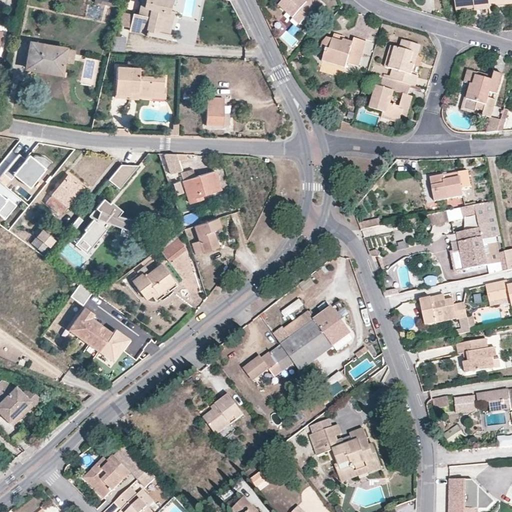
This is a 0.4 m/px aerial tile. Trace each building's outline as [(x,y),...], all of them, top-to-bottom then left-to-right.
[(144,0),(143,7),(149,9),(147,16),(138,14),(132,13),(132,14),(129,27),(128,31),(144,35),(145,30),(169,36),(174,11),(169,10),(171,0),(144,0)] [(140,0),(138,14),(147,16),(149,9),(143,7),(144,0),(140,0)] [(309,18),(317,10),(305,0),(283,0),(279,6),(299,24),(306,16),(309,18)] [(322,4),(317,0),(305,0),(317,10),(322,4)] [(129,27),(132,14),(123,12),(120,25),(129,27)] [(113,34),(110,48),(119,50),(122,35),(113,34)] [(342,41),(333,39),(327,37),(322,42),(321,48),(326,49),(322,62),(345,68),(347,63),(358,67),(366,41),(354,38),(353,42),(343,39),(342,41)] [(68,47),(29,40),(24,69),(62,75),(65,61),(68,48),(68,47)] [(413,74),(415,66),(411,64),(414,53),(418,54),(421,45),(402,40),(400,48),(390,46),(384,67),(392,69),(390,75),(389,79),(411,85),(416,86),(419,76),(413,74)] [(68,48),(65,61),(73,62),(75,50),(68,48)] [(148,92),(165,92),(166,87),(162,86),(163,76),(139,75),(139,67),(116,66),(115,95),(128,96),(128,99),(138,99),(138,97),(148,98),(148,92)] [(478,73),(467,70),(464,82),(471,84),(475,85),(473,91),(469,90),(466,99),(464,108),(476,112),(477,109),(484,111),(483,114),(492,116),(496,101),(489,98),(490,93),(498,95),(504,75),(495,72),(494,75),(492,80),(477,76),(478,73)] [(478,73),(477,76),(492,80),(494,75),(478,71),(478,73)] [(382,80),(380,87),(375,86),(369,108),(383,112),(382,118),(400,123),(401,116),(407,117),(413,97),(408,95),(411,85),(389,79),(383,77),(382,80)] [(223,112),(224,98),(207,96),(206,126),(222,127),(223,112)] [(507,121),(501,119),(498,131),(504,131),(507,121)] [(176,154),(164,154),(170,173),(181,170),(176,154)] [(120,165),(108,181),(119,190),(138,166),(120,165)] [(191,170),(180,173),(182,181),(194,177),(191,170)] [(194,177),(182,181),(189,202),(203,198),(202,195),(220,189),(214,171),(194,177)] [(458,172),(430,178),(435,201),(462,196),(458,172)] [(69,176),(45,203),(59,215),(82,187),(69,176)] [(85,232),(81,236),(93,246),(121,211),(110,202),(108,204),(103,199),(88,217),(92,220),(83,231),(85,232)] [(499,235),(492,202),(460,208),(462,217),(476,214),(479,229),(457,233),(464,270),(486,266),(486,264),(483,246),(481,238),(499,235)] [(438,213),(430,216),(434,226),(441,223),(438,213)] [(123,218),(119,236),(134,239),(138,225),(135,225),(135,224),(123,218)] [(193,226),(199,241),(192,243),(196,254),(218,247),(213,230),(221,227),(218,218),(193,226)] [(44,252),(54,239),(42,229),(30,242),(44,252)] [(81,236),(74,245),(86,255),(93,246),(81,236)] [(178,238),(161,252),(169,262),(185,249),(178,238)] [(389,259),(399,258),(399,251),(407,250),(406,241),(388,242),(389,259)] [(483,246),(486,264),(497,255),(495,243),(483,246)] [(143,273),(139,275),(132,281),(146,298),(151,294),(153,298),(174,281),(161,263),(149,272),(145,275),(143,273)] [(137,271),(139,275),(143,273),(145,275),(149,272),(144,266),(137,271)] [(92,289),(79,281),(70,294),(81,303),(92,289)] [(507,281),(486,286),(488,297),(497,296),(504,299),(510,297),(511,306),(511,284),(508,285),(507,281)] [(440,295),(420,300),(426,324),(441,321),(445,315),(455,313),(456,318),(457,319),(467,317),(463,303),(453,305),(452,299),(445,301),(441,302),(440,295)] [(280,309),(286,318),(305,307),(299,297),(280,309)] [(82,304),(67,326),(112,358),(128,336),(114,326),(111,330),(89,314),(91,311),(82,304)] [(299,370),(349,334),(331,308),(314,320),(308,312),(283,330),(282,328),(273,334),(281,344),(294,363),(299,370)] [(445,315),(441,321),(456,318),(455,313),(445,315)] [(486,339),(458,345),(460,354),(467,353),(468,361),(463,362),(466,374),(487,369),(485,359),(492,359),(497,357),(495,347),(488,348),(486,339)] [(294,363),(281,344),(261,358),(260,357),(244,368),(253,380),(268,370),(274,377),(294,363)] [(364,347),(354,354),(358,358),(368,351),(364,347)] [(20,358),(18,365),(25,368),(27,361),(20,358)] [(494,368),(492,359),(485,359),(487,369),(494,368)] [(329,385),(343,378),(340,371),(326,378),(329,385)] [(0,380),(0,413),(7,421),(29,401),(32,405),(33,406),(40,399),(34,393),(24,390),(21,392),(14,385),(12,387),(7,382),(0,380)] [(511,397),(511,398),(509,387),(476,392),(478,402),(489,401),(490,410),(511,406),(511,397)] [(474,394),(454,397),(456,412),(476,410),(474,394)] [(228,395),(215,404),(217,407),(213,411),(204,418),(216,435),(242,414),(228,395)] [(447,396),(432,399),(434,408),(449,405),(447,396)] [(29,401),(7,421),(11,425),(32,405),(29,401)] [(338,424),(332,427),(336,436),(342,434),(338,424)] [(332,427),(310,435),(318,455),(332,450),(337,464),(334,465),(338,477),(354,471),(352,466),(365,462),(369,472),(370,474),(381,470),(372,444),(369,445),(363,429),(349,434),(352,441),(348,443),(344,444),(342,439),(337,441),(336,436),(332,427)] [(448,440),(462,438),(460,427),(447,429),(448,440)] [(511,433),(497,434),(498,446),(511,445),(511,433)] [(118,454),(115,457),(147,485),(156,475),(123,446),(121,449),(127,455),(124,459),(118,454)] [(113,455),(107,461),(102,466),(99,463),(91,470),(96,475),(93,479),(100,487),(96,490),(105,499),(130,474),(113,455)] [(104,458),(99,463),(102,466),(107,461),(104,458)] [(341,483),(369,472),(365,462),(352,466),(354,471),(338,477),(341,483)] [(96,475),(91,470),(84,477),(96,490),(100,487),(93,479),(96,475)] [(245,479),(236,485),(240,491),(249,485),(245,479)] [(450,479),(449,511),(479,511),(479,510),(487,510),(495,502),(474,480),(450,479)] [(151,511),(148,508),(136,496),(137,494),(130,487),(115,502),(121,510),(123,511),(151,511)] [(142,490),(137,494),(136,496),(148,508),(150,507),(154,503),(142,490)] [(258,511),(244,497),(231,510),(233,511),(258,511)] [(154,503),(150,507),(154,511),(158,507),(154,503)]
